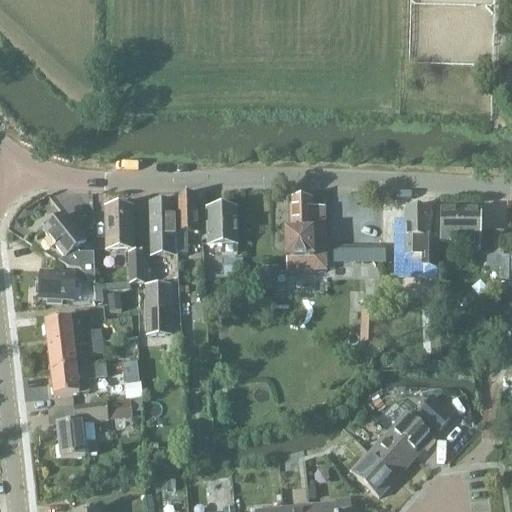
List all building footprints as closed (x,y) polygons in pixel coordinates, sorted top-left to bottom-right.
[(186,236),(197,236),(196,199),(175,198),(175,205),(176,258),(186,257),(186,236)] [(289,201),(288,236),(282,236),(282,261),(286,261),(286,273),(322,274),(323,211),(311,211),(311,202),(289,201)] [(133,208),(130,208),(130,204),(114,205),(114,209),(104,210),(105,245),(105,253),(133,253),(133,208)] [(175,258),(176,258),(175,205),(148,206),(149,259),(175,258)] [(236,248),(237,248),(236,211),(206,212),(206,248),(221,248),(221,257),(236,256),(236,248)] [(436,242),(429,241),(431,212),(405,211),(403,260),(421,261),(421,272),(435,272),(436,242)] [(479,244),(480,211),(440,211),(439,243),(479,244)] [(46,230),(42,233),(63,261),(86,245),(63,216),(54,223),(53,220),(44,228),(46,230)] [(502,258),(503,234),(493,233),(492,257),(502,258)] [(78,272),(95,288),(94,255),(78,255),(78,272)] [(144,285),(143,255),(129,256),(129,286),(144,285)] [(242,262),(227,263),(227,279),(242,278),(242,262)] [(73,305),(74,276),(39,274),(38,289),(35,289),(35,299),(38,300),(38,302),(44,303),(44,307),(56,308),(56,304),(73,305)] [(260,291),(274,291),(274,275),(260,275),(260,291)] [(404,299),(405,275),(388,275),(387,299),(404,299)] [(172,338),(171,287),(144,287),(145,339),(172,338)] [(102,305),(101,293),(93,294),(94,306),(102,305)] [(109,316),(120,315),(119,299),(107,300),(109,316)] [(361,313),(360,345),(373,346),(374,314),(361,313)] [(47,351),(74,348),(71,323),(44,326),(47,351)] [(89,346),(101,344),(99,332),(87,334),(89,346)] [(90,357),(103,356),(101,344),(89,346),(90,357)] [(77,372),(76,371),(74,348),(47,351),(50,376),(77,372)] [(207,350),(199,351),(200,363),(208,362),(207,350)] [(421,359),(421,373),(440,373),(440,359),(421,359)] [(124,387),(138,386),(136,367),(122,368),(124,387)] [(52,400),(90,396),(88,382),(106,381),(104,368),(76,371),(77,372),(50,376),(52,400)] [(138,386),(124,387),(126,401),(141,400),(139,386),(138,386)] [(436,437),(452,420),(432,401),(416,418),(436,437)] [(75,426),(56,429),(60,463),(85,461),(85,458),(96,457),(93,426),(108,424),(132,421),(130,403),(96,407),(73,409),(73,410),(74,420),(75,426)] [(415,462),(433,442),(405,415),(387,435),(415,462)] [(143,421),(144,437),(157,436),(156,420),(143,421)] [(396,482),(415,462),(387,435),(369,455),(396,482)] [(337,450),(331,457),(339,465),(346,458),(337,450)] [(369,455),(351,475),(361,485),(357,489),(369,501),(373,497),(378,502),(396,482),(369,455)] [(175,483),(163,484),(163,493),(175,492),(175,483)] [(335,511),(350,511),(349,501),(334,503),(335,505),(335,511)]
